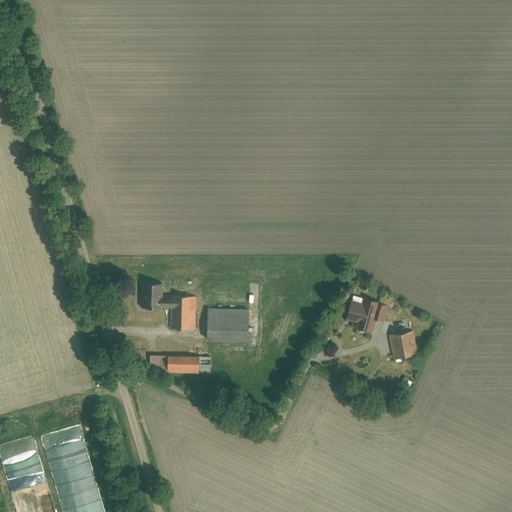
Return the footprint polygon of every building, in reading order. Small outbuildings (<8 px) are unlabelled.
[(162,286),(142,286),(143,310),(166,310),(166,330),(194,330),(194,296),(162,297),(162,286)] [(382,324),(387,306),(348,298),(343,321),(353,323),(351,329),(371,334),(374,322),(382,324)] [(204,311),(204,340),(244,340),(244,312),(204,311)] [(415,354),(410,333),(386,339),(391,360),(415,354)] [(146,373),(207,374),(207,357),(146,356),(146,373)]
